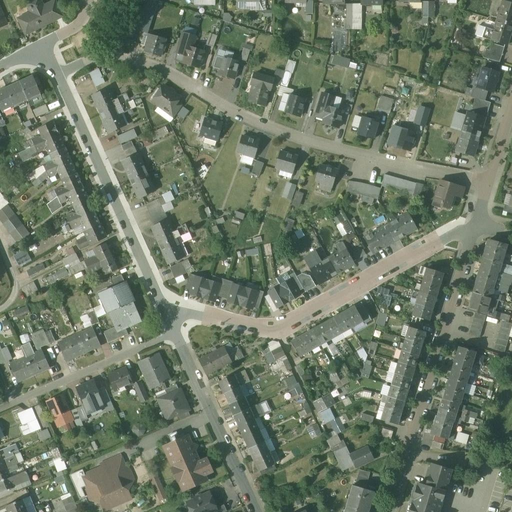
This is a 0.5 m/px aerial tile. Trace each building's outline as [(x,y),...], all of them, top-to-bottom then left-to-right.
[(39,0),(35,0),(27,4),(28,6),(30,9),(27,10),(28,12),(30,11),(32,14),(18,20),(26,36),(62,18),(55,2),(44,8),(39,0)] [(159,1),(154,0),(145,0),(142,11),(154,16),(159,1)] [(511,4),(503,1),(497,21),(511,25),(511,4)] [(352,5),(346,5),(346,19),(344,19),(343,30),(352,30),(352,5)] [(359,5),(352,5),(352,30),(361,30),(361,11),(359,11),(359,5)] [(197,25),(199,18),(191,16),(189,23),(197,25)] [(511,28),(511,25),(497,21),(494,31),(486,28),(482,38),(507,45),(511,28)] [(135,30),(126,27),(123,35),(133,38),(135,30)] [(196,37),(183,33),(177,53),(186,56),(183,64),(198,69),(204,52),(200,51),(200,50),(192,48),(196,37)] [(217,36),(210,34),(206,45),(213,48),(217,36)] [(162,39),(151,36),(145,54),(160,58),(165,41),(162,40),(162,39)] [(504,48),(492,44),(489,51),(485,50),(483,58),(499,63),(504,48)] [(250,51),(243,49),(239,60),(246,62),(250,51)] [(327,55),(311,50),(309,55),(320,59),(325,61),(327,55)] [(349,60),(329,54),(327,62),(347,68),(349,60)] [(239,63),(224,58),(219,76),(233,80),(239,63)] [(295,66),(287,64),(284,72),(291,74),(292,74),(295,66)] [(98,69),(89,73),(91,78),(101,74),(98,69)] [(284,72),(276,69),(272,80),(273,81),(272,83),(280,86),(284,72)] [(499,73),(482,69),(477,87),(476,88),(487,91),(493,93),(499,73)] [(291,74),(284,72),(280,86),(286,88),(291,74)] [(101,74),(91,78),(93,83),(103,78),(101,74)] [(272,80),(254,74),(250,84),(253,85),(247,102),(263,107),(268,91),(269,91),(272,83),(273,81),(272,80)] [(33,77),(19,83),(27,99),(40,93),(33,77)] [(103,78),(93,83),(95,87),(105,83),(103,78)] [(415,81),(404,78),(403,81),(409,83),(421,87),(423,83),(415,81)] [(27,99),(19,83),(7,88),(14,105),(27,99)] [(171,91),(163,86),(153,100),(164,108),(164,107),(170,111),(171,111),(177,102),(180,98),(174,94),(174,91),(171,91)] [(487,91),(476,88),(477,87),(474,87),(473,90),(467,88),(465,95),(475,99),(484,101),(487,91)] [(14,105),(7,88),(0,91),(0,108),(1,111),(14,105)] [(109,96),(106,90),(92,96),(101,115),(117,107),(126,103),(130,101),(126,93),(118,97),(117,100),(114,101),(112,95),(109,96)] [(301,99),(289,95),(283,93),(278,110),(284,112),(299,117),(305,100),(301,99)] [(335,97),(322,94),(316,113),(325,116),(328,107),(332,108),(335,97)] [(393,100),(381,96),(377,110),(390,114),(393,100)] [(484,101),(475,99),(471,113),(485,117),(489,103),(484,101)] [(177,102),(171,111),(170,111),(168,114),(173,118),(182,106),(177,102)] [(126,103),(117,107),(120,114),(129,110),(126,103)] [(45,104),(39,107),(37,104),(31,107),(35,118),(49,112),(45,104)] [(117,107),(101,115),(109,133),(123,127),(120,121),(123,120),(120,114),(117,107)] [(332,108),(328,107),(325,116),(323,124),(338,129),(343,112),(340,111),(340,110),(332,108)] [(429,109),(423,108),(420,118),(426,120),(429,109)] [(471,113),(468,112),(462,132),(479,137),(485,117),(471,113)] [(375,121),(363,117),(358,134),(373,139),(379,122),(375,121)] [(222,124),(205,119),(200,135),(205,136),(217,140),(218,140),(221,128),(222,124)] [(54,123),(39,130),(43,138),(38,137),(32,140),(35,147),(59,135),(54,123)] [(139,126),(127,132),(128,134),(130,139),(131,140),(143,135),(139,126)] [(400,128),(392,126),(389,138),(396,140),(400,128)] [(165,127),(149,134),(153,141),(169,133),(165,127)] [(411,132),(400,128),(396,140),(394,145),(409,150),(414,134),(411,133),(411,132)] [(479,137),(462,132),(456,152),(473,157),(479,137)] [(128,134),(118,139),(120,144),(130,139),(128,134)] [(59,135),(35,147),(38,153),(44,150),(46,146),(50,155),(65,148),(59,135)] [(217,140),(205,136),(205,137),(206,137),(204,143),(215,146),(217,141),(217,140)] [(257,141),(241,136),(236,151),(254,157),(258,145),(256,145),(257,141)] [(131,142),(121,146),(123,151),(133,147),(131,142)] [(35,147),(19,154),(24,163),(34,158),(33,156),(44,151),(44,150),(38,153),(35,147)] [(65,148),(50,155),(54,163),(50,163),(43,165),(43,166),(46,172),(71,161),(65,148)] [(297,157),(280,152),(275,167),(293,173),(296,161),(297,157)] [(139,162),(136,155),(122,162),(130,180),(147,173),(141,160),(139,162)] [(264,163),(256,160),(251,174),(259,177),(264,163)] [(71,161),(46,172),(49,179),(55,176),(58,171),(62,181),(76,174),(71,161)] [(335,171),(319,165),(314,181),(319,182),(331,186),(332,186),(335,174),(334,174),(335,171)] [(43,166),(33,172),(37,179),(46,172),(43,166)] [(147,173),(130,180),(139,199),(153,193),(150,186),(152,185),(147,173)] [(76,174),(62,181),(66,189),(61,188),(55,191),(58,198),(82,186),(76,174)] [(416,183),(385,174),(381,186),(413,195),(416,183)] [(381,188),(368,184),(349,180),(346,192),(365,196),(378,199),(381,188)] [(448,183),(440,181),(433,201),(442,204),(441,206),(441,207),(449,209),(453,195),(461,197),(464,187),(449,182),(448,183)] [(331,186),(319,182),(317,189),(329,193),(331,186)] [(423,184),(416,183),(413,195),(419,197),(423,184)] [(296,187),(290,185),(288,192),(284,191),(282,197),(292,200),(296,187)] [(82,186),(58,198),(61,204),(67,202),(69,197),(73,206),(88,199),(82,186)] [(163,197),(145,205),(148,212),(161,206),(173,200),(169,192),(162,195),(163,197)] [(4,199),(0,202),(0,211),(8,205),(4,199)] [(88,199),(73,206),(77,214),(72,213),(66,216),(69,223),(93,212),(88,199)] [(511,205),(505,204),(503,211),(511,213),(511,205)] [(161,206),(148,212),(151,219),(165,213),(161,206)] [(93,212),(69,223),(72,230),(79,227),(81,224),(84,231),(99,224),(93,212)] [(15,215),(4,224),(8,229),(19,221),(15,215)] [(409,216),(403,219),(402,217),(390,223),(399,239),(417,229),(409,216)] [(19,221),(8,229),(11,234),(22,225),(19,221)] [(171,226),(168,227),(165,221),(151,227),(160,246),(176,238),(189,233),(185,224),(178,227),(176,231),(174,232),(171,226)] [(390,223),(372,234),(381,249),(399,239),(390,223)] [(99,224),(84,231),(87,238),(78,243),(81,249),(90,244),(90,245),(105,237),(99,224)] [(22,225),(11,234),(14,238),(25,229),(22,225)] [(25,229),(14,238),(18,243),(30,235),(25,229)] [(381,249),(372,234),(364,238),(373,254),(380,250),(381,250),(381,249)] [(176,238),(160,246),(168,265),(182,258),(179,252),(182,251),(176,238)] [(486,249),(504,255),(506,246),(488,241),(486,249)] [(108,243),(93,250),(97,258),(93,258),(84,261),(87,268),(113,256),(108,243)] [(66,255),(73,251),(71,246),(64,250),(66,255)] [(360,246),(351,251),(356,261),(366,256),(360,246)] [(24,248),(12,254),(18,265),(29,259),(24,248)] [(504,255),(486,249),(483,258),(484,258),(501,263),(504,255)] [(341,255),(339,252),(328,259),(336,274),(354,264),(347,251),(341,255)] [(76,254),(63,260),(66,266),(79,259),(76,254)] [(113,256),(87,268),(88,270),(90,275),(99,271),(101,268),(105,276),(119,269),(113,256)] [(511,266),(501,263),(484,258),(482,266),(503,273),(511,276),(511,274),(511,266)] [(328,259),(316,265),(317,268),(311,271),(319,284),(336,274),(328,259)] [(182,262),(169,268),(174,279),(187,273),(182,262)] [(43,264),(27,272),(29,277),(45,269),(43,264)] [(74,265),(69,267),(72,274),(78,271),(74,265)] [(482,266),(481,266),(478,275),(495,280),(496,276),(501,278),(503,273),(482,266)] [(443,273),(427,268),(423,280),(440,285),(443,273)] [(88,270),(78,275),(81,283),(92,278),(90,275),(88,270)] [(303,289),(294,273),(289,276),(291,280),(298,292),(303,289)] [(190,274),(185,289),(191,291),(195,277),(196,277),(196,276),(190,274)] [(111,319),(136,308),(134,302),(133,303),(131,298),(132,298),(122,275),(111,279),(115,287),(100,294),(111,319)] [(495,280),(478,275),(475,283),(476,284),(497,290),(499,286),(494,284),(495,280)] [(74,277),(69,279),(72,287),(78,285),(74,277)] [(196,277),(195,277),(191,291),(190,294),(202,298),(208,281),(196,277)] [(221,279),(220,284),(220,285),(216,296),(222,298),(228,281),(221,279)] [(291,280),(280,286),(289,302),(300,295),(298,292),(291,280)] [(440,285),(423,280),(420,292),(436,297),(440,285)] [(220,284),(208,281),(202,298),(215,302),(216,296),(220,285),(220,284)] [(234,283),(228,281),(222,298),(228,300),(233,284),(234,283)] [(33,282),(22,288),(27,297),(38,291),(33,282)] [(233,284),(228,300),(227,301),(240,305),(245,288),(233,284)] [(497,290),(476,284),(474,292),(496,299),(498,294),(499,294),(499,291),(497,290)] [(280,286),(269,292),(270,294),(277,308),(278,308),(289,302),(280,286)] [(257,292),(245,288),(240,305),(252,309),(253,308),(258,292),(257,292)] [(264,292),(258,290),(257,292),(258,292),(253,308),(258,309),(264,292)] [(436,297),(420,292),(419,293),(413,291),(411,297),(417,299),(416,303),(432,308),(436,297)] [(496,299),(474,292),(471,301),(494,308),(495,308),(497,300),(496,299)] [(277,308),(270,294),(264,297),(273,313),(279,310),(278,308),(277,308)] [(494,308),(471,301),(468,310),(476,312),(486,315),(491,317),(493,311),(494,308)] [(361,302),(354,306),(363,322),(362,322),(363,324),(371,320),(361,302)] [(432,308),(416,303),(412,315),(429,321),(432,308)] [(388,305),(381,304),(380,312),(386,314),(388,305)] [(354,306),(343,312),(352,328),(362,322),(363,322),(354,306)] [(27,307),(14,312),(16,317),(29,312),(27,307)] [(136,308),(111,319),(115,328),(103,333),(108,343),(128,334),(126,329),(143,322),(136,308)] [(94,311),(79,317),(84,328),(99,322),(94,311)] [(343,312),(332,318),(341,334),(352,328),(343,312)] [(486,315),(476,312),(469,334),(480,337),(486,315)] [(382,326),(385,315),(379,313),(376,324),(382,326)] [(332,318),(323,323),(331,340),(341,334),(332,318)] [(511,323),(503,321),(494,349),(505,353),(511,327),(511,323)] [(323,323),(312,329),(320,346),(331,340),(323,323)] [(426,332),(409,327),(405,338),(422,343),(426,332)] [(43,329),(33,333),(31,338),(36,350),(39,350),(41,349),(40,348),(49,344),(44,333),(43,329)] [(93,329),(75,336),(82,353),(83,353),(82,352),(93,347),(93,348),(100,346),(93,329)] [(312,329),(301,336),(309,352),(320,346),(312,329)] [(54,342),(49,331),(44,333),(49,344),(54,342)] [(75,336),(57,344),(65,361),(71,358),(70,357),(81,352),(82,354),(82,353),(75,336)] [(301,336),(290,342),(299,358),(309,352),(301,336)] [(422,343),(405,338),(404,343),(400,342),(398,349),(402,350),(418,355),(422,343)] [(7,347),(1,349),(0,346),(0,364),(0,365),(12,360),(7,347)] [(224,346),(198,360),(206,375),(232,362),(229,355),(224,346)] [(281,347),(271,352),(275,360),(285,355),(281,347)] [(476,352),(458,347),(455,358),(472,363),(475,353),(476,353),(476,352)] [(418,355),(402,350),(398,362),(415,367),(418,355)] [(41,352),(26,358),(33,376),(35,375),(41,373),(41,372),(49,369),(41,352)] [(238,359),(234,352),(229,355),(232,362),(238,359)] [(158,354),(141,361),(149,378),(146,380),(150,390),(163,384),(162,383),(169,381),(164,370),(165,369),(158,354)] [(26,358),(10,365),(18,382),(25,379),(25,380),(31,377),(33,376),(26,358)] [(472,363),(455,358),(452,368),(469,373),(472,363)] [(415,367),(398,362),(395,373),(411,378),(415,367)] [(306,374),(301,364),(296,366),(301,376),(306,374)] [(125,368),(118,371),(118,372),(108,377),(114,391),(124,386),(125,388),(133,385),(125,368)] [(332,368),(324,373),(331,384),(339,379),(332,368)] [(469,373),(452,368),(449,379),(466,384),(469,373)] [(240,373),(235,375),(238,384),(242,382),(244,385),(246,384),(240,373)] [(411,378),(395,373),(391,385),(408,390),(411,378)] [(235,375),(219,382),(224,394),(244,385),(242,382),(238,384),(235,375)] [(466,384),(449,379),(446,389),(463,394),(466,384)] [(101,397),(94,382),(77,389),(88,415),(105,407),(100,398),(101,397)] [(141,384),(134,387),(140,398),(146,396),(141,384)] [(177,385),(164,391),(167,396),(179,391),(177,385)] [(244,385),(224,394),(229,404),(245,397),(241,390),(245,388),(244,385)] [(408,390),(391,385),(388,396),(405,401),(408,390)] [(463,394),(446,389),(443,399),(460,405),(463,394)] [(167,396),(159,400),(165,414),(167,414),(173,416),(173,417),(177,416),(188,411),(179,391),(167,396)] [(329,394),(314,402),(320,412),(335,404),(329,394)] [(62,396),(47,403),(57,426),(72,420),(62,396)] [(405,401),(388,396),(388,397),(386,404),(384,408),(401,413),(405,401)] [(245,397),(229,404),(234,415),(254,406),(252,404),(248,405),(245,397)] [(443,399),(442,399),(439,408),(462,415),(463,409),(464,410),(465,406),(460,405),(443,399)] [(307,403),(300,406),(302,411),(305,409),(310,408),(307,403)] [(40,405),(34,408),(39,419),(44,416),(40,405)] [(254,406),(234,415),(237,421),(235,422),(238,427),(255,420),(251,411),(255,410),(254,406)] [(87,419),(82,407),(76,409),(81,422),(87,419)] [(32,408),(25,411),(27,417),(22,419),(24,425),(30,423),(37,420),(32,408)] [(401,413),(384,408),(381,420),(397,425),(401,413)] [(462,415),(439,408),(437,416),(458,423),(460,423),(461,420),(460,420),(462,415)] [(188,411),(177,416),(179,422),(190,417),(188,411)] [(327,423),(322,412),(318,414),(324,425),(327,423)] [(374,417),(363,414),(361,420),(372,423),(374,417)] [(44,416),(39,419),(43,428),(48,426),(44,416)] [(437,416),(436,416),(433,425),(450,430),(451,427),(456,428),(458,423),(437,416)] [(37,420),(30,423),(33,431),(40,428),(37,420)] [(255,420),(238,427),(240,433),(242,432),(244,437),(264,428),(262,426),(258,428),(255,420)] [(139,425),(135,426),(133,430),(135,434),(139,436),(143,435),(145,431),(143,427),(139,425)] [(433,425),(430,434),(447,439),(448,439),(453,441),(454,435),(449,434),(450,430),(433,425)] [(264,428),(244,437),(249,448),(265,442),(261,433),(265,431),(264,428)] [(47,429),(37,434),(41,441),(50,437),(47,429)] [(393,432),(383,429),(381,436),(391,439),(393,432)] [(335,431),(327,435),(329,439),(337,434),(335,431)] [(469,436),(458,432),(455,442),(466,445),(469,436)] [(188,435),(163,446),(173,468),(172,468),(177,481),(179,481),(183,491),(202,483),(199,477),(213,471),(207,459),(199,462),(194,451),(196,446),(191,444),(188,435)] [(338,435),(328,440),(327,441),(333,453),(334,452),(338,460),(350,455),(350,454),(344,440),(341,441),(338,435)] [(444,444),(432,441),(431,447),(442,450),(444,444)] [(265,442),(249,448),(254,459),(269,452),(269,453),(269,452),(274,450),(272,448),(268,450),(265,442)] [(15,445),(0,450),(0,453),(3,460),(6,459),(6,457),(14,453),(18,451),(15,445)] [(350,454),(350,455),(355,466),(356,468),(374,459),(368,446),(350,454)] [(57,449),(52,451),(56,459),(61,457),(57,449)] [(269,452),(254,459),(259,470),(274,464),(269,452),(269,453),(269,452)] [(14,453),(6,457),(6,459),(3,460),(7,469),(17,465),(19,465),(14,453)] [(120,455),(101,464),(103,469),(99,470),(99,469),(82,476),(92,500),(98,497),(104,510),(131,499),(125,485),(132,483),(120,455)] [(350,455),(338,460),(343,471),(355,466),(350,455)] [(56,459),(52,461),(57,473),(66,469),(61,457),(56,459)] [(274,464),(259,470),(262,476),(276,469),(274,464)] [(451,470),(432,464),(429,475),(426,474),(425,477),(428,478),(425,486),(444,492),(451,470)] [(17,465),(7,469),(10,478),(20,474),(17,465)] [(7,469),(0,472),(0,482),(10,478),(7,469)] [(370,473),(359,470),(358,475),(368,478),(370,473)] [(20,474),(10,478),(0,482),(0,493),(14,487),(14,486),(30,480),(26,471),(20,474)] [(161,485),(155,472),(149,475),(155,488),(161,485)] [(64,479),(62,473),(53,476),(55,482),(64,479)] [(368,478),(358,475),(356,481),(367,484),(368,478)] [(367,484),(356,481),(355,486),(365,489),(367,484)] [(409,511),(412,511),(438,511),(444,492),(425,486),(418,484),(409,511)] [(161,485),(155,488),(160,501),(166,498),(161,485)] [(355,486),(352,485),(344,511),(368,511),(374,492),(365,489),(355,486)] [(209,493),(187,503),(191,511),(211,511),(216,510),(216,508),(209,493)] [(77,511),(72,497),(61,501),(65,511),(77,511)] [(5,506),(7,511),(20,511),(26,510),(22,500),(16,503),(16,502),(5,506)]
